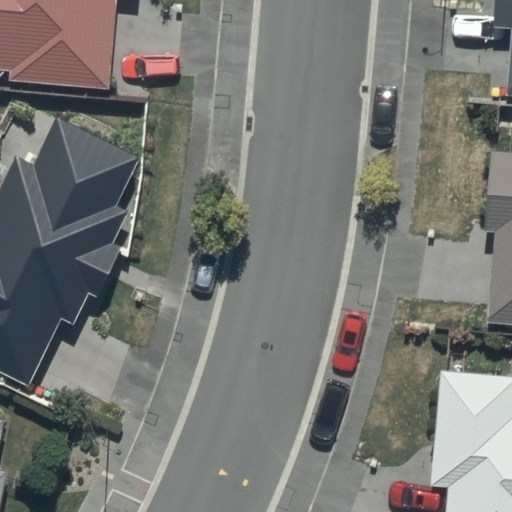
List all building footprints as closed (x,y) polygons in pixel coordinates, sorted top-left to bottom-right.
[(0,0),(0,65),(8,66),(8,80),(109,84),(114,0),(0,0)] [(511,0),(493,0),(492,24),(509,25),(503,93),(511,93),(511,0)] [(0,369),(29,383),(54,331),(69,338),(84,307),(89,310),(121,244),(111,240),(127,208),(113,202),(137,153),(56,113),(33,160),(16,151),(0,184),(0,369)] [(511,150),(490,148),(484,229),(493,230),(485,318),(511,320),(511,150)] [(511,511),(511,374),(436,370),(428,483),(446,484),(443,511),(511,511)]
